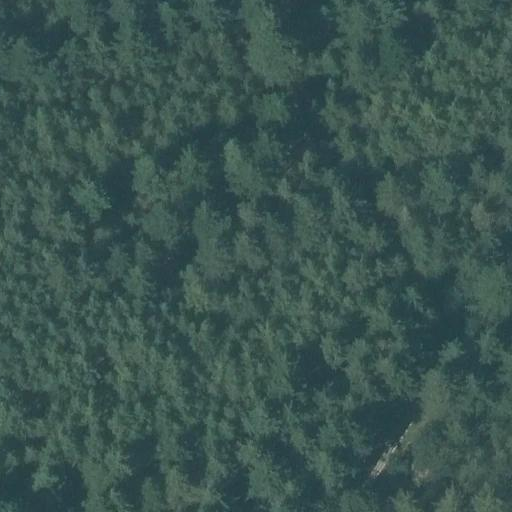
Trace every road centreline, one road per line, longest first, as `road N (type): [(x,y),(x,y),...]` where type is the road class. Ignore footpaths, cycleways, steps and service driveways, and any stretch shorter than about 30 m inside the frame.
road 1 (track): [(207,0),(461,341),(511,263)]
road 2 (track): [(345,511),(461,341)]
